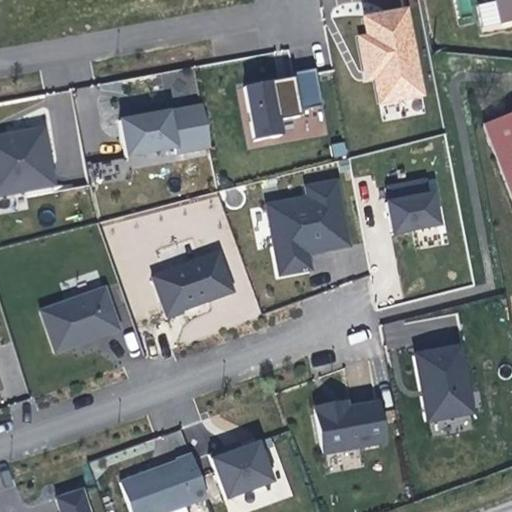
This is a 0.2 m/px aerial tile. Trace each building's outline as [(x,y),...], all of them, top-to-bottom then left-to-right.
[(456,0),(458,13),(471,12),(469,0),(456,0)] [(511,0),(497,0),(502,21),(511,18),(511,0)] [(420,6),(372,14),(375,34),(368,35),(375,81),(385,79),(389,103),(434,97),(420,6)] [(293,81),(246,89),(255,143),(281,139),(278,124),(301,119),(300,113),(323,108),(316,71),(293,76),(293,81)] [(177,156),(210,150),(202,107),(156,116),(156,119),(137,123),(136,119),(121,122),(127,159),(175,150),(177,156)] [(511,186),(511,111),(487,122),(511,186)] [(46,129),(10,135),(10,141),(0,142),(0,196),(56,188),(46,129)] [(96,179),(126,177),(125,159),(95,162),(96,179)] [(309,200),(297,202),(300,222),(272,227),(280,277),(310,272),(309,256),(349,248),(337,184),(308,189),(309,200)] [(451,190),(400,198),(406,232),(457,226),(451,190)] [(300,222),(297,202),(268,207),(272,227),(300,222)] [(228,254),(162,276),(177,316),(244,295),(228,254)] [(115,289),(53,310),(68,351),(130,331),(115,289)] [(472,415),(472,414),(461,349),(416,357),(428,424),(471,416),(472,415)] [(337,412),(347,411),(346,404),(336,406),(337,412)] [(378,405),(347,411),(337,412),(336,406),(315,410),(324,456),(386,445),(378,405)] [(259,436),(210,454),(226,495),(274,478),(259,436)] [(173,511),(207,500),(191,456),(176,461),(176,463),(121,485),(130,511),(173,511)] [(57,501),(60,511),(88,511),(82,492),(57,501)]
